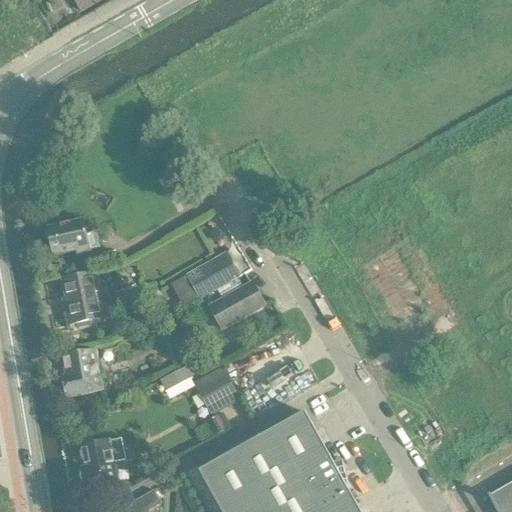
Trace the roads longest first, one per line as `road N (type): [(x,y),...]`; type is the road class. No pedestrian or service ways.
road 1 (unclassified): [(431,511),(329,370),(271,272)]
road 2 (tertiary): [(40,511),(0,274)]
road 3 (tertiary): [(2,115),(42,77),(178,0)]
